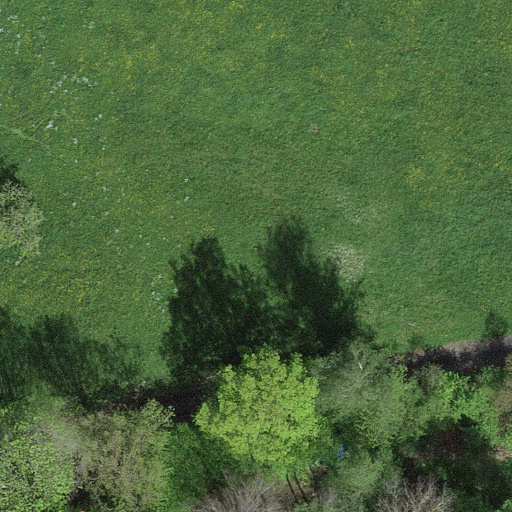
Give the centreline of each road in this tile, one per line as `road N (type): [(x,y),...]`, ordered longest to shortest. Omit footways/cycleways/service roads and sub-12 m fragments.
road 1 (track): [(136,418),(511,354)]
road 2 (track): [(0,446),(136,418)]
road 3 (track): [(136,418),(38,511)]
